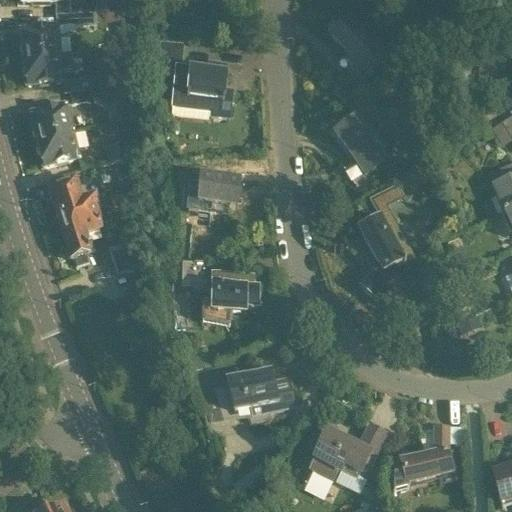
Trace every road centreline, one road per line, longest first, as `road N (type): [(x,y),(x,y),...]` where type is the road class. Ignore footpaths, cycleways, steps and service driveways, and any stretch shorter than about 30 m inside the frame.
road 1 (residential): [(511,383),(470,391),(412,386),(357,358),(321,319),(287,210),(275,0)]
road 2 (tertiary): [(83,408),(0,177)]
